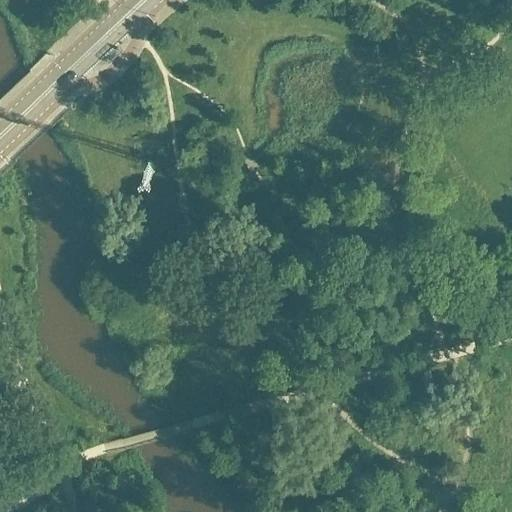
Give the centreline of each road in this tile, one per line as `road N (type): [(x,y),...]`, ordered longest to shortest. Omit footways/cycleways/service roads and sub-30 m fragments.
road 1 (tertiary): [(0,140),(155,0)]
road 2 (tertiary): [(133,0),(0,119)]
